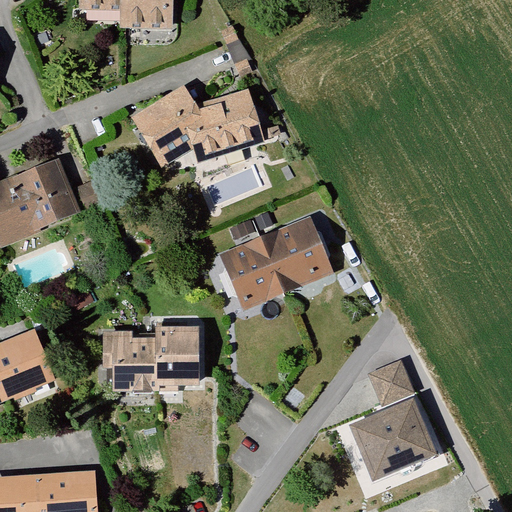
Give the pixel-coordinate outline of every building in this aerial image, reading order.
[(74,0),(74,15),(114,15),(114,32),(166,32),(165,0),(74,0)] [(258,146),(243,96),(193,111),(176,89),(128,121),(161,170),(186,152),(192,166),(258,146)] [(0,248),(74,219),(52,165),(0,185),(0,248)] [(96,181),(76,186),(82,211),(102,206),(96,181)] [(303,217),(215,255),(239,310),(327,273),(303,217)] [(128,331),(97,332),(97,371),(107,371),(107,396),(173,396),(173,388),(195,388),(195,328),(151,328),(151,339),(128,339),(128,331)] [(34,332),(0,344),(0,404),(53,384),(34,332)] [(420,401),(360,423),(373,460),(434,438),(420,401)] [(0,511),(88,511),(86,474),(0,479),(0,511)]
